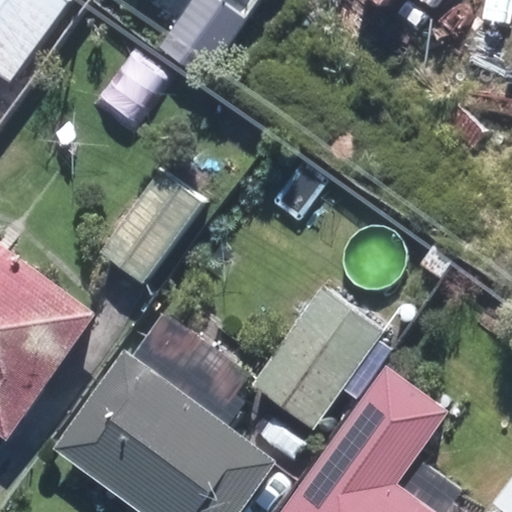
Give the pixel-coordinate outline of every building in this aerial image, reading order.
[(0,0),(0,65),(20,81),(81,1),(79,0),(0,0)] [(154,281),(214,197),(172,167),(111,252),(154,281)] [(111,309),(0,229),(0,421),(20,436),(111,309)] [(324,430),(396,329),(336,287),(264,387),(324,430)] [(146,353),(137,347),(65,447),(156,511),(253,511),(293,458),(244,423),(262,399),(251,391),(265,371),(178,309),(146,353)] [(468,409),(402,362),(293,511),(458,511),(416,481),(468,409)] [(511,488),(503,499),(511,506),(511,488)]
